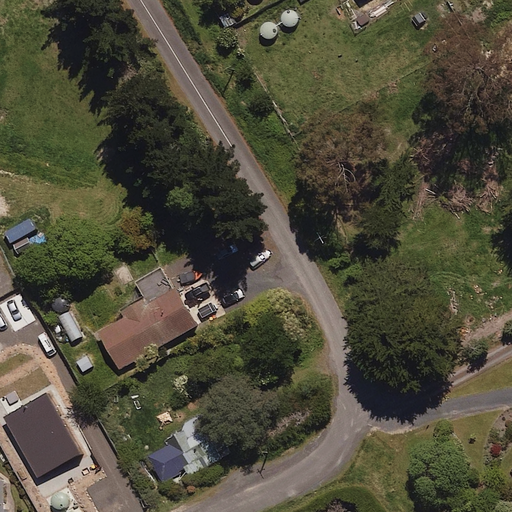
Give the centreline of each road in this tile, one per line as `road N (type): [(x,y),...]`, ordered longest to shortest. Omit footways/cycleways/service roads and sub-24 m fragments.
road 1 (residential): [(140,0),(332,315),(353,409)]
road 2 (residential): [(220,511),(321,464),(342,440),(353,409)]
road 3 (residential): [(353,409),(413,398),(511,343)]
